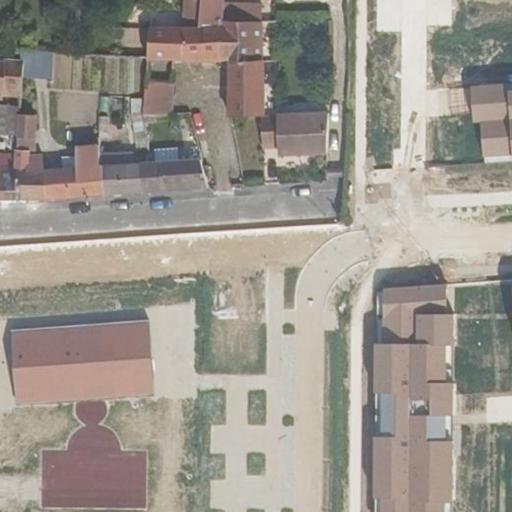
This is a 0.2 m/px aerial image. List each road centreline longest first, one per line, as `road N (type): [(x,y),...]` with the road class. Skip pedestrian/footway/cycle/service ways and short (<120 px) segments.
road 1 (residential): [(511,228),(370,236),(327,256),(308,299),(310,511)]
road 2 (unclassified): [(339,203),(0,228)]
